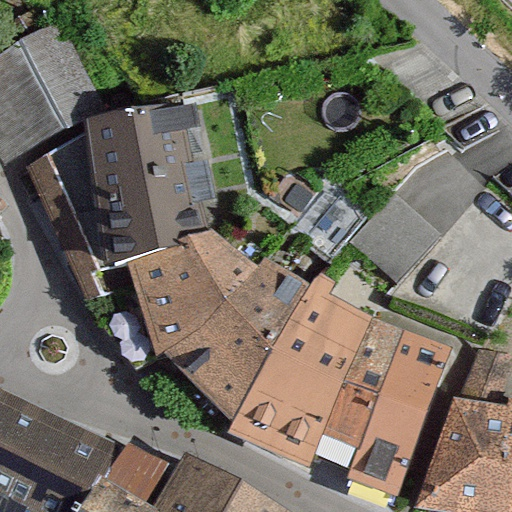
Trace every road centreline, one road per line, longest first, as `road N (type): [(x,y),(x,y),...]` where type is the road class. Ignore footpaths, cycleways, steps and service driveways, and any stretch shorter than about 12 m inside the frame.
road 1 (residential): [(359,511),(205,443),(58,354)]
road 2 (residential): [(58,354),(37,259),(0,203)]
road 3 (residential): [(407,0),(511,91)]
